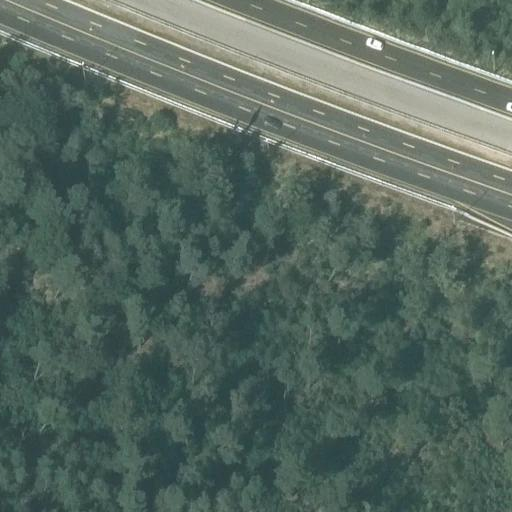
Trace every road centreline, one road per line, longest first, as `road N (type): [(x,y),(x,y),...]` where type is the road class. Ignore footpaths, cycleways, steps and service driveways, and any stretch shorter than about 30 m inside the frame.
road 1 (motorway): [(12,0),(511,193)]
road 2 (motorway): [(511,126),(173,0)]
